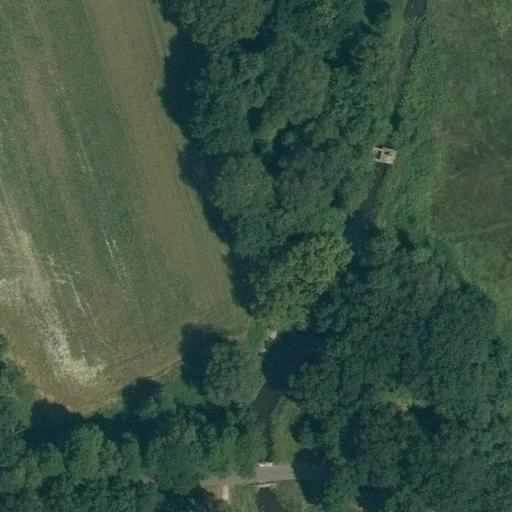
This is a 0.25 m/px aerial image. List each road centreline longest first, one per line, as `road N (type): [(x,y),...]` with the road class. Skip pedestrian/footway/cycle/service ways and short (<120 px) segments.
road 1 (unclassified): [(285,473),(0,502)]
road 2 (unclassified): [(285,473),(356,476),(413,496),(433,511)]
